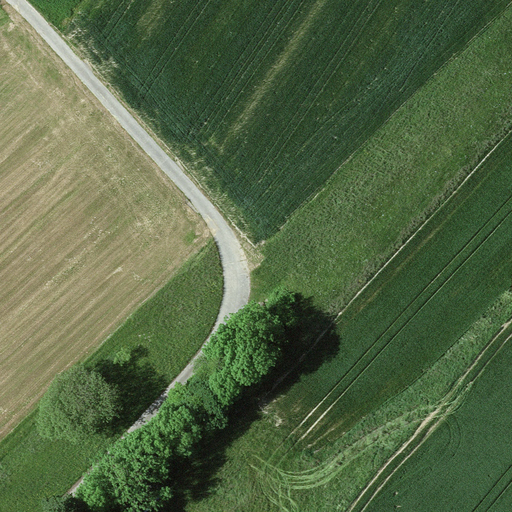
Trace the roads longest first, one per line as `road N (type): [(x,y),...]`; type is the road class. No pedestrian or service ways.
road 1 (track): [(226,311),(225,244),(3,0)]
road 2 (track): [(226,311),(29,511)]
